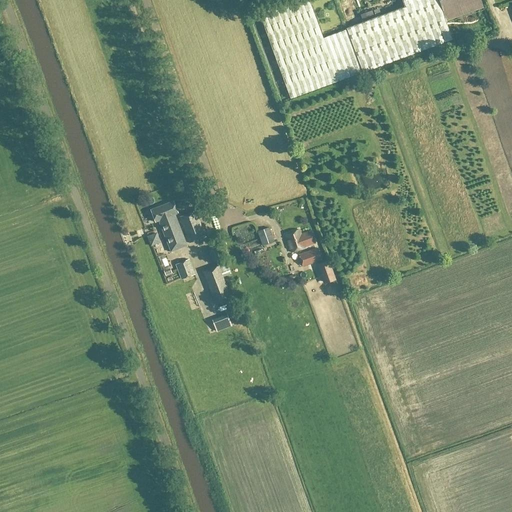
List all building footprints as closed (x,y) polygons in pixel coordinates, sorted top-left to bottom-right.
[(401,0),(404,8),(346,30),(322,40),(306,0),(299,0),(258,15),(290,99),(361,73),(452,40),(445,22),(482,9),(479,0),(401,0)] [(370,95),(361,98),(366,110),(375,107),(370,95)] [(172,203),(149,211),(154,224),(157,223),(169,253),(186,247),(173,216),(177,215),(172,203)] [(194,212),(178,218),(189,245),(205,238),(196,216),(200,214),(200,213),(197,212),(195,213),(194,212)] [(268,229),(257,233),(261,247),(273,243),(268,229)] [(298,231),(284,235),(290,254),(304,249),(304,248),(314,245),(310,233),(300,236),(298,231)] [(146,246),(154,245),(154,235),(145,236),(146,246)] [(230,300),(222,278),(230,275),(224,258),(222,259),(217,247),(208,251),(212,262),(214,262),(216,267),(202,272),(215,306),(230,300)] [(302,268),(320,262),(316,250),(298,256),(302,268)] [(188,261),(175,266),(181,281),(194,276),(188,261)] [(336,281),(328,261),(316,265),(323,286),(336,281)] [(169,269),(163,272),(165,278),(172,276),(169,269)] [(293,275),(282,279),(283,284),(295,280),(293,275)]
